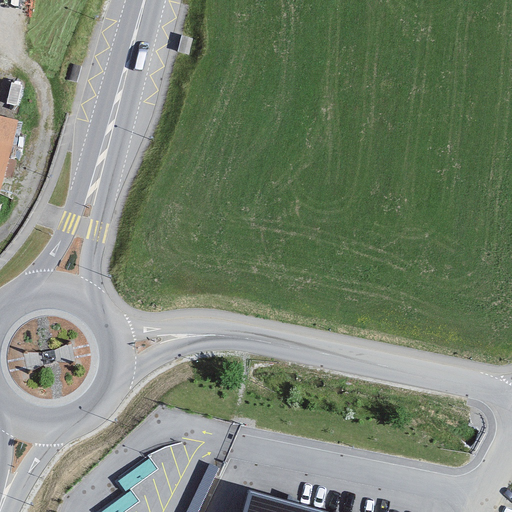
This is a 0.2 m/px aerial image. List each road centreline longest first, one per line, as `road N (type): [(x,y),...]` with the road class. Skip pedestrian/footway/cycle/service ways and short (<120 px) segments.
road 1 (unclassified): [(511,399),(257,337),(168,337),(115,350)]
road 2 (secondary): [(144,0),(66,291)]
road 3 (residential): [(484,495),(220,441)]
road 4 (secondary): [(29,427),(52,428),(92,410),(106,393),(115,350)]
